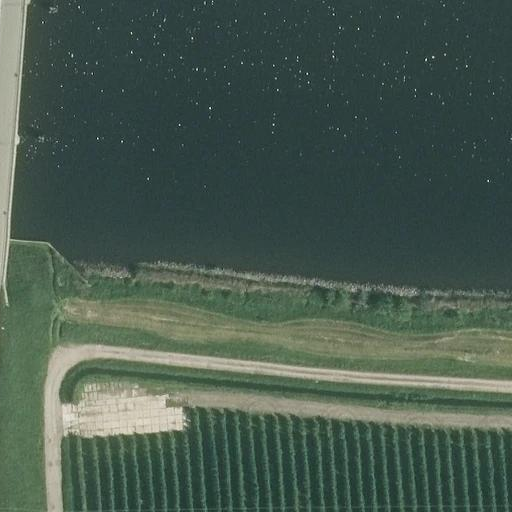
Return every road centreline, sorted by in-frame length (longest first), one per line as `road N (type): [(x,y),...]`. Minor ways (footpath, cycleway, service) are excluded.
road 1 (track): [(56,511),(53,389),(58,367),(73,356),(511,389)]
road 2 (unclassified): [(0,145),(10,0)]
